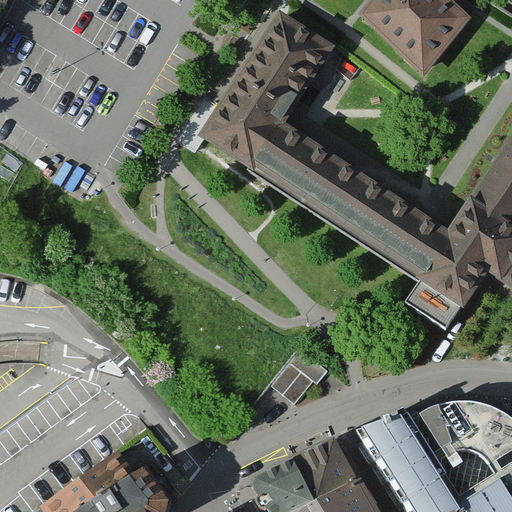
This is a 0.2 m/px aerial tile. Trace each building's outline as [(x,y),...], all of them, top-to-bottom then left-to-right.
[(445,0),(376,0),(364,14),(423,68),(465,18),(445,0)] [(205,141),(421,290),(406,312),(444,339),(492,266),(511,279),(511,137),(458,219),(293,114),(330,57),(282,25),(205,141)] [(328,371),(300,349),(271,385),(294,402),(312,381),(316,385),(328,371)] [(413,412),(367,425),(418,511),(511,511),(511,415),(486,405),(459,403),(435,405),(413,412)] [(347,434),(258,476),(274,511),(282,511),(362,466),(347,434)] [(168,511),(173,497),(146,464),(74,511),(168,511)] [(380,511),(385,509),(362,466),(282,511),(380,511)]
